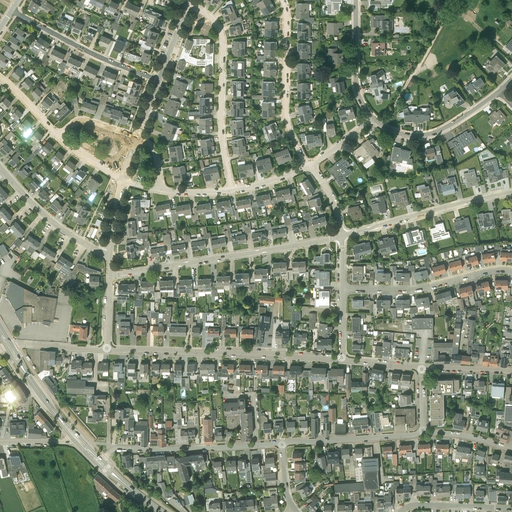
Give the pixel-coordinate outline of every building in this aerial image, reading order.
[(104,4),(105,0),(97,0),(95,5),(102,7),(101,10),(104,11),(104,10),(106,6),(106,5),(104,4)] [(223,8),(221,9),(223,16),(234,11),(232,5),(233,4),(231,0),(229,0),(226,2),(226,3),(225,3),(226,4),(222,6),(223,8)] [(261,9),(271,3),(269,0),(262,0),(258,3),(261,9)] [(328,2),(327,13),(336,13),(336,11),(340,11),(340,3),(342,3),(342,0),(330,0),(330,2),(328,2)] [(36,12),(40,6),(39,5),(32,1),(28,7),(36,13),(36,12)] [(115,23),(117,16),(114,14),(115,12),(118,4),(111,1),(108,7),(106,6),(104,10),(112,13),(111,16),(113,17),(111,21),(114,22),(115,23)] [(48,7),(54,11),(56,8),(48,2),(46,5),(48,7)] [(134,5),(127,2),(122,12),(126,13),(127,11),(130,13),(134,5)] [(271,11),(275,9),(271,3),(261,9),(265,15),(271,11)] [(132,18),(134,19),(135,19),(140,7),(134,5),(130,13),(133,14),(132,16),(132,18)] [(155,16),(160,18),(161,14),(146,9),(143,15),(148,17),(149,16),(151,17),(155,18),(155,16)] [(237,18),(234,11),(223,16),(226,23),(237,18)] [(119,12),(117,16),(115,23),(118,24),(123,13),(119,12)] [(371,27),(381,27),(381,30),(380,30),(384,30),(384,29),(388,29),(388,28),(393,28),(393,21),(390,20),(390,15),(371,15),(371,27)] [(86,16),(83,24),(75,21),(73,25),(74,26),(72,30),(79,34),(82,27),(86,28),(90,18),(86,16)] [(151,17),(148,25),(155,27),(156,27),(157,24),(162,26),(164,19),(160,18),(155,16),(155,18),(151,17)] [(65,24),(70,26),(72,20),(64,17),(64,19),(61,17),(57,24),(64,27),(65,24)] [(138,20),(135,19),(134,19),(132,24),(131,24),(129,29),(133,30),(138,20)] [(114,22),(111,28),(117,30),(119,25),(118,24),(115,23),(114,22)] [(342,27),(342,22),(328,22),(327,34),(339,34),(339,27),(342,27)] [(88,30),(85,37),(92,40),(93,39),(97,41),(102,27),(99,25),(97,29),(90,26),(88,30)] [(148,37),(157,40),(159,34),(157,34),(158,32),(154,31),(155,27),(156,27),(155,27),(148,25),(147,28),(146,28),(144,35),(148,37)] [(239,25),(229,28),(231,36),(242,32),(239,25)] [(19,40),(22,42),(28,34),(18,27),(15,32),(18,34),(16,38),(19,40)] [(17,44),(19,40),(16,38),(12,35),(8,41),(9,41),(9,40),(12,42),(10,46),(13,49),(16,51),(20,45),(17,44)] [(99,43),(107,47),(110,39),(101,35),(99,40),(100,40),(99,43)] [(45,40),(39,37),(35,44),(40,47),(45,40)] [(154,47),(157,40),(148,37),(146,41),(142,40),(140,39),(139,43),(141,44),(140,46),(142,46),(147,48),(148,45),(149,45),(154,47)] [(182,53),(188,55),(192,44),(199,44),(200,39),(191,39),(190,40),(187,38),(184,47),(186,48),(185,50),(183,50),(182,53)] [(200,39),(199,44),(206,45),(206,57),(205,59),(213,59),(213,55),(211,55),(211,52),(213,53),(213,44),(210,44),(210,39),(200,39)] [(46,51),(50,44),(45,40),(40,47),(46,51)] [(124,52),(126,48),(125,48),(128,42),(125,41),(123,45),(115,42),(113,49),(120,52),(121,52),(122,49),(125,50),(124,52)] [(384,42),(370,42),(370,46),(371,46),(371,52),(375,52),(375,55),(384,55),(384,42)] [(310,57),(310,50),(310,43),(298,43),(298,58),(310,57)] [(16,51),(13,49),(10,46),(6,44),(3,49),(6,51),(4,55),(7,57),(10,59),(16,51)] [(150,49),(147,48),(142,46),(140,50),(143,51),(141,57),(125,51),(123,58),(132,61),(133,60),(141,63),(140,63),(141,60),(144,62),(144,63),(145,62),(148,63),(151,54),(148,53),(149,50),(150,50),(150,49)] [(53,49),(49,56),(55,59),(59,52),(53,49)] [(332,62),(343,62),(343,53),(337,53),(337,49),(329,49),(329,54),(332,54),(332,62)] [(55,59),(61,62),(59,67),(61,68),(64,62),(62,61),(65,54),(59,52),(55,59)] [(40,64),(43,65),(47,57),(48,54),(45,53),(45,54),(40,64)] [(186,61),(196,64),(197,58),(188,55),(182,53),(180,57),(182,57),(181,60),(179,59),(176,68),(183,70),(186,61)] [(491,71),(493,74),(496,71),(498,72),(500,69),(498,67),(500,65),(502,67),(505,64),(497,56),(491,61),(489,59),(483,65),(490,71),(491,71)] [(76,60),(70,57),(67,63),(64,62),(61,68),(60,71),(63,72),(65,68),(68,69),(68,67),(71,69),(76,60)] [(213,59),(205,59),(203,59),(197,58),(196,64),(197,65),(205,65),(205,75),(213,75),(213,66),(211,66),(211,63),(213,63),(213,59)] [(71,69),(70,71),(76,73),(74,76),(77,78),(78,76),(81,71),(78,70),(82,63),(76,60),(71,69)] [(81,71),(78,76),(81,77),(83,72),(89,75),(92,68),(86,65),(83,72),(81,71)] [(12,74),(18,79),(23,73),(18,68),(12,74)] [(98,78),(95,77),(98,71),(92,68),(89,75),(95,78),(92,83),(95,85),(98,78)] [(31,69),(25,74),(28,76),(29,77),(22,83),(28,89),(36,81),(30,75),(34,71),(31,69)] [(101,78),(107,80),(110,72),(104,70),(101,78)] [(382,85),(381,82),(382,81),(382,80),(381,75),(384,74),(381,70),(375,74),(370,75),(371,77),(368,77),(370,84),(371,87),(382,85)] [(116,75),(110,72),(107,80),(113,82),(116,75)] [(344,91),(343,81),(338,82),(337,78),(330,79),(331,84),(335,84),(337,92),(344,91)] [(467,86),(472,94),(472,93),(475,91),(476,91),(476,90),(485,84),(480,78),(471,84),(471,83),(467,86)] [(176,79),(173,86),(184,90),(187,84),(176,79)] [(134,81),(131,87),(139,90),(141,84),(142,84),(134,81)] [(201,83),(201,91),(196,91),(195,94),(199,94),(205,94),(205,91),(212,92),(212,83),(201,83)] [(40,84),(31,93),(37,98),(43,92),(42,92),(43,91),(45,93),(51,88),(49,86),(45,89),(40,84)] [(375,93),(375,94),(377,99),(381,98),(382,98),(389,99),(389,94),(386,94),(382,93),(383,91),(383,88),(382,85),(371,87),(373,93),(375,93)] [(182,97),(184,90),(173,86),(171,93),(181,97),(180,100),(184,101),(185,101),(186,101),(186,100),(186,99),(186,98),(185,98),(182,97)] [(137,96),(139,90),(131,87),(129,93),(137,96)] [(263,99),(263,96),(270,96),(274,96),(274,89),(263,89),(262,95),(252,95),(251,99),(263,99)] [(448,102),(450,105),(458,99),(458,98),(460,97),(462,99),(454,89),(444,96),(445,103),(448,102)] [(129,93),(125,92),(123,97),(117,95),(116,98),(126,102),(132,104),(132,102),(135,103),(135,102),(137,96),(129,93)] [(7,97),(4,94),(0,97),(0,99),(2,102),(0,104),(5,109),(11,103),(6,98),(7,97)] [(205,94),(199,94),(199,97),(200,97),(200,104),(212,105),(212,98),(205,97),(205,94)] [(55,104),(57,102),(55,100),(53,102),(48,96),(42,103),(48,108),(48,107),(51,109),(55,104)] [(169,98),(166,105),(178,109),(180,102),(183,103),(184,101),(180,100),(179,102),(169,98)] [(95,113),(96,110),(98,106),(97,106),(98,102),(91,100),(90,103),(88,111),(95,114),(95,113)] [(81,109),(88,111),(90,103),(83,101),(82,105),(81,109)] [(58,107),(61,110),(66,116),(73,110),(72,105),(69,108),(64,102),(60,105),(57,102),(55,104),(58,107)] [(114,106),(107,103),(106,105),(106,106),(105,106),(104,110),(104,111),(103,114),(111,117),(113,109),(114,106)] [(416,122),(416,111),(413,111),(408,112),(408,110),(411,109),(409,103),(407,104),(407,105),(402,107),(403,112),(399,113),(400,117),(404,117),(404,121),(416,122)] [(204,112),(212,112),(212,105),(200,104),(200,111),(188,111),(188,115),(204,115),(204,112)] [(309,104),(298,107),(300,114),(311,111),(309,104)] [(175,116),(178,109),(166,105),(164,112),(175,116)] [(17,120),(15,121),(13,124),(12,123),(10,125),(13,129),(19,122),(17,120),(23,114),(18,109),(16,106),(11,111),(14,113),(12,115),(15,118),(17,120)] [(355,118),(352,106),(345,108),(349,120),(355,118)] [(421,119),(424,119),(429,119),(429,115),(432,108),(427,106),(426,108),(420,108),(420,111),(416,111),(416,122),(420,122),(421,119)] [(349,120),(345,108),(338,111),(342,122),(349,120)] [(113,109),(111,117),(120,120),(122,112),(113,109)] [(272,116),(274,116),(274,109),(262,109),(263,116),(267,116),(267,120),(270,120),(270,119),(272,119),(272,116)] [(504,119),(506,117),(499,109),(496,112),(495,111),(488,117),(490,119),(488,121),(491,125),(492,125),(493,124),(495,123),(494,122),(498,118),(501,121),(503,119),(504,119)] [(58,118),(59,119),(61,121),(66,116),(61,110),(55,115),(58,118)] [(128,120),(130,112),(123,110),(122,112),(120,120),(119,121),(127,124),(126,124),(127,123),(128,120)] [(311,111),(300,114),(302,121),(313,118),(311,111)] [(200,118),(200,126),(212,125),(211,118),(204,118),(204,115),(188,115),(188,118),(200,118)] [(231,128),(243,127),(243,120),(243,118),(235,118),(236,120),(231,120),(231,128)] [(331,135),(336,134),(334,124),(326,125),(325,118),(321,119),(322,126),(326,126),(328,137),(331,137),(331,135)] [(23,134),(27,138),(33,131),(29,127),(32,124),(31,125),(29,123),(29,122),(26,119),(21,126),(24,128),(23,134)] [(177,134),(175,133),(177,126),(166,122),(163,130),(175,134),(177,134)] [(267,133),(278,129),(275,122),(264,126),(267,133)] [(231,128),(231,135),(243,134),(243,136),(245,136),(249,135),(250,135),(253,135),(253,132),(250,133),(250,132),(243,133),(243,127),(231,128)] [(275,138),(281,135),(278,129),(267,133),(270,140),(271,143),(276,141),(275,138)] [(163,130),(161,136),(172,140),(173,139),(174,140),(175,139),(176,140),(177,134),(175,134),(163,130)] [(13,132),(11,131),(0,141),(0,145),(2,147),(0,148),(0,149),(2,152),(3,152),(5,154),(5,155),(11,149),(6,144),(8,142),(7,141),(14,134),(13,132)] [(33,153),(38,147),(35,145),(43,136),(37,131),(32,137),(34,140),(31,143),(33,146),(30,150),(33,152),(33,153)] [(466,131),(451,140),(455,147),(464,142),(466,144),(466,145),(472,141),(472,140),(466,131)] [(320,133),(313,134),(315,146),(322,145),(320,133)] [(313,134),(306,135),(308,147),(315,146),(313,134)] [(201,147),(213,145),(212,138),(200,140),(201,147)] [(243,138),(232,140),(233,147),(245,145),(243,138)] [(367,142),(366,141),(361,144),(362,144),(372,157),(375,154),(379,152),(376,149),(374,150),(371,145),(372,144),(369,140),(367,142)] [(48,153),(53,147),(50,144),(49,144),(47,143),(48,142),(48,141),(40,150),(38,147),(33,153),(35,155),(39,151),(42,153),(45,150),(48,153)] [(23,158),(20,155),(21,154),(18,151),(25,144),(22,142),(15,149),(18,152),(9,160),(14,166),(23,158)] [(372,157),(362,144),(356,149),(357,149),(353,152),(357,157),(358,158),(360,157),(359,156),(361,155),(364,158),(362,160),(365,163),(372,158),(372,157)] [(181,145),(169,147),(170,154),(182,152),(181,145)] [(213,145),(201,147),(202,154),(214,153),(213,145)] [(239,158),(249,155),(249,151),(246,152),(245,145),(233,147),(234,154),(242,153),(243,156),(239,158)] [(412,158),(409,158),(411,152),(411,151),(410,151),(403,150),(403,149),(402,152),(400,151),(401,147),(394,146),(393,151),(391,160),(398,162),(401,163),(402,160),(407,161),(407,163),(412,165),(412,158)] [(426,152),(425,152),(425,153),(426,153),(428,160),(433,158),(432,156),(435,155),(437,164),(443,163),(439,148),(437,148),(437,147),(435,147),(435,149),(434,149),(434,147),(425,149),(426,152)] [(281,151),(285,162),(292,159),(288,148),(281,151)] [(55,172),(57,170),(62,165),(59,162),(64,156),(59,151),(58,151),(53,157),(56,160),(54,162),(56,164),(51,169),(55,172)] [(274,153),(278,164),(285,162),(281,151),(274,153)] [(170,154),(171,161),(183,159),(182,152),(170,154)] [(335,164),(345,177),(352,172),(349,168),(347,170),(343,163),(348,160),(345,156),(335,164)] [(270,157),(263,159),(266,171),(273,169),(270,157)] [(256,161),(259,172),(266,171),(263,159),(256,161)] [(69,160),(67,163),(65,166),(71,171),(76,165),(69,160)] [(30,164),(28,163),(26,165),(19,172),(24,177),(24,178),(30,172),(33,168),(30,165),(30,164)] [(210,166),(210,168),(213,180),(220,178),(217,167),(216,164),(210,165),(210,166)] [(245,165),(247,177),(254,175),(252,164),(245,165)] [(345,178),(345,177),(335,164),(329,169),(332,173),(333,172),(337,178),(335,180),(338,183),(345,178)] [(238,166),(239,170),(240,178),(247,177),(245,165),(238,166)] [(501,179),(505,178),(503,170),(502,171),(501,168),(499,169),(498,165),(486,168),(490,183),(498,181),(498,180),(501,179)] [(184,166),(172,168),(173,175),(185,173),(184,166)] [(203,170),(206,181),(213,180),(210,168),(203,170)] [(75,171),(73,174),(70,177),(73,179),(74,178),(77,179),(80,181),(86,173),(83,171),(80,169),(77,173),(75,171)] [(468,170),(469,172),(464,174),(467,187),(472,186),(471,185),(474,184),(475,188),(478,187),(479,187),(477,181),(480,180),(479,176),(476,177),(474,169),(468,170)] [(31,176),(34,179),(29,184),(34,189),(40,184),(42,186),(45,183),(43,181),(36,175),(38,173),(35,171),(31,176)] [(174,182),(186,180),(185,173),(173,175),(174,182)] [(455,192),(454,188),(454,186),(457,185),(455,177),(447,179),(449,186),(442,188),(444,195),(455,192)] [(92,193),(86,201),(92,204),(97,193),(94,190),(100,183),(93,178),(87,186),(90,187),(91,193),(92,193)] [(305,188),(311,184),(308,178),(301,182),(305,188)] [(309,194),(315,191),(311,184),(305,188),(309,194)] [(422,201),(432,198),(429,185),(419,188),(422,201)] [(79,188),(75,194),(79,196),(83,191),(79,188)] [(282,190),(284,197),(285,200),(291,199),(292,202),(295,201),(294,194),(293,194),(292,191),(290,191),(289,188),(282,190)] [(50,190),(47,192),(43,189),(38,194),(45,200),(50,195),(52,192),(53,192),(53,191),(53,190),(52,190),(51,190),(50,190)] [(278,202),(285,200),(284,197),(282,190),(275,192),(277,197),(274,198),(276,209),(276,210),(279,209),(278,202)] [(405,190),(397,192),(397,191),(389,194),(391,201),(395,200),(397,208),(404,206),(404,205),(405,204),(406,205),(409,205),(405,190)] [(63,198),(56,193),(50,200),(53,202),(51,204),(56,209),(55,210),(58,212),(61,209),(63,211),(67,206),(69,204),(67,201),(62,206),(59,203),(63,198)] [(314,199),(313,196),(319,194),(318,193),(308,198),(304,200),(304,201),(313,199),(315,206),(320,204),(322,204),(319,197),(314,199)] [(270,194),(263,195),(264,202),(271,201),(273,210),(276,209),(274,198),(271,199),(270,194)] [(264,202),(263,195),(256,196),(257,203),(264,202)] [(371,203),(374,213),(379,212),(379,211),(381,210),(382,213),(386,211),(385,206),(382,196),(376,198),(377,201),(371,203)] [(244,207),(251,206),(250,199),(243,200),(244,207)] [(223,201),(225,212),(231,211),(231,212),(232,212),(232,216),(235,215),(234,210),(234,205),(231,205),(230,200),(223,201)] [(243,200),(236,201),(237,208),(244,207),(243,200)] [(216,205),(214,206),(216,217),(216,220),(218,220),(218,216),(219,216),(218,213),(225,212),(223,201),(216,203),(216,205)] [(175,220),(173,210),(171,211),(169,203),(162,205),(164,212),(164,215),(171,214),(173,226),(176,226),(176,225),(176,220),(175,220)] [(211,206),(210,203),(203,204),(205,214),(212,213),(212,217),(214,217),(216,217),(214,206),(213,206),(213,205),(211,206)] [(183,205),(184,212),(185,215),(192,214),(190,204),(183,205)] [(198,214),(195,215),(196,220),(199,219),(198,215),(205,214),(203,204),(196,205),(198,214)] [(84,205),(83,206),(80,205),(76,212),(79,214),(86,217),(89,210),(86,209),(87,208),(86,207),(84,205)] [(164,215),(164,212),(162,205),(155,206),(157,215),(154,215),(155,220),(158,220),(158,217),(164,215)] [(183,205),(176,206),(176,210),(173,210),(175,220),(176,220),(179,220),(177,213),(184,212),(183,205)] [(352,219),(363,216),(360,207),(359,208),(358,205),(348,208),(349,212),(350,212),(352,219)] [(141,210),(141,207),(132,207),(132,213),(141,213),(141,217),(146,216),(149,216),(149,213),(143,213),(143,209),(141,210)] [(503,223),(511,222),(511,223),(511,222),(511,210),(510,211),(510,210),(510,209),(502,210),(503,220),(502,220),(503,223)] [(7,222),(12,217),(7,212),(2,217),(7,222)] [(495,225),(493,217),(490,218),(489,213),(483,214),(483,213),(477,214),(477,217),(477,219),(478,219),(479,226),(483,225),(484,227),(495,225)] [(86,217),(79,214),(77,217),(75,216),(73,220),(77,222),(77,221),(79,222),(83,224),(86,217)] [(314,219),(311,220),(313,227),(320,225),(318,218),(317,215),(313,216),(314,219)] [(327,223),(325,216),(318,218),(320,225),(327,223)] [(456,222),(454,223),(456,232),(458,231),(458,228),(465,226),(467,232),(472,231),(468,217),(463,218),(464,220),(461,221),(460,218),(455,219),(456,222)] [(298,220),(291,222),(290,218),(287,219),(288,225),(291,224),(294,233),(301,231),(298,220)] [(285,224),(278,225),(280,236),(287,235),(285,225),(288,225),(287,219),(284,219),(285,224)] [(301,219),(298,220),(301,231),(307,229),(305,222),(302,222),(301,219)] [(128,221),(129,228),(136,228),(139,227),(138,220),(128,221)] [(15,221),(9,226),(11,228),(9,230),(12,233),(20,226),(15,221)] [(271,226),(270,222),(267,223),(269,234),(272,234),(273,237),(280,236),(278,225),(271,226)] [(443,222),(435,224),(435,227),(430,229),(432,237),(446,233),(443,222)] [(266,235),(269,234),(267,223),(264,224),(265,228),(261,229),(258,229),(260,239),(267,238),(266,235)] [(13,244),(16,245),(20,240),(18,238),(25,231),(20,226),(12,233),(17,239),(13,244)] [(129,235),(137,234),(137,239),(142,238),(148,238),(147,234),(148,234),(148,232),(143,233),(139,232),(139,227),(136,228),(129,228),(129,235)] [(228,236),(231,235),(232,244),(239,243),(238,232),(237,232),(231,233),(230,229),(227,229),(227,230),(228,236)] [(253,240),(260,239),(258,229),(255,230),(255,233),(251,233),(253,240)] [(403,234),(406,244),(405,244),(406,246),(425,241),(423,235),(422,230),(419,231),(418,229),(410,231),(410,230),(410,232),(403,234)] [(245,234),(242,235),(241,231),(237,232),(238,232),(239,243),(246,241),(245,234)] [(192,249),(199,248),(197,238),(190,239),(190,234),(189,235),(187,235),(186,235),(188,241),(191,240),(192,249)] [(23,242),(20,240),(16,245),(18,248),(21,244),(28,248),(34,239),(28,235),(24,241),(23,241),(23,242)] [(177,241),(179,252),(186,250),(184,241),(188,241),(186,235),(184,236),(184,239),(177,241)] [(197,238),(199,248),(206,247),(205,238),(204,236),(197,237),(197,238)] [(218,236),(211,237),(212,247),(219,246),(218,239),(218,236)] [(385,238),(389,252),(389,253),(397,251),(393,238),(389,239),(388,237),(385,238)] [(161,244),(157,245),(159,255),(166,254),(164,242),(167,241),(167,238),(166,238),(163,239),(164,242),(160,242),(161,244)] [(225,238),(218,239),(219,246),(226,245),(225,238)] [(389,252),(385,238),(378,240),(381,255),(389,252)] [(30,256),(33,258),(37,252),(35,250),(40,243),(34,239),(28,248),(33,251),(32,254),(30,256)] [(146,241),(147,246),(148,253),(151,252),(152,256),(159,255),(157,245),(150,246),(149,240),(148,240),(148,241),(146,241)] [(177,241),(170,242),(172,253),(179,252),(177,241)] [(354,252),(354,259),(360,260),(360,254),(372,251),(369,242),(365,243),(365,242),(354,245),(354,246),(353,247),(354,252)] [(0,265),(0,266),(0,265),(0,257),(8,253),(3,243),(0,244),(0,265)] [(126,245),(127,252),(139,250),(144,249),(144,247),(144,245),(139,246),(135,244),(133,244),(126,245)] [(40,252),(39,254),(38,255),(44,259),(46,256),(50,250),(44,246),(40,252)] [(459,254),(461,253),(460,248),(457,249),(459,257),(454,258),(457,269),(462,268),(462,267),(459,254)] [(56,253),(50,250),(46,256),(44,259),(43,260),(48,264),(46,266),(49,268),(53,262),(51,261),(56,253)] [(140,252),(139,250),(127,252),(128,259),(139,257),(138,252),(140,252)] [(329,260),(329,253),(324,253),(324,256),(314,256),(314,261),(319,261),(319,264),(326,264),(326,266),(333,266),(333,260),(329,260)] [(471,257),(470,253),(464,255),(467,266),(468,266),(473,265),(471,257)] [(53,262),(49,268),(51,270),(53,268),(58,271),(66,259),(60,255),(55,264),(53,262)] [(471,257),(473,265),(478,263),(479,263),(477,255),(471,257)] [(451,270),(457,269),(454,258),(448,260),(448,263),(450,271),(451,270)] [(69,269),(72,263),(66,259),(58,271),(65,276),(64,277),(67,279),(72,271),(69,269)] [(305,261),(299,262),(299,273),(305,272),(305,280),(308,280),(308,272),(305,272),(305,270),(306,270),(305,265),(306,265),(306,264),(305,264),(305,261)] [(286,262),(280,262),(280,274),(287,274),(287,279),(290,279),(290,271),(287,272),(286,262)] [(293,273),(299,273),(299,262),(292,262),(293,271),(290,271),(290,279),(293,279),(293,273)] [(67,279),(63,285),(69,289),(76,276),(75,275),(77,271),(77,272),(78,270),(89,274),(89,284),(98,285),(98,277),(100,277),(100,271),(100,272),(93,272),(93,269),(84,266),(85,265),(77,263),(72,271),(67,279)] [(438,265),(440,273),(445,272),(446,272),(444,264),(438,265)] [(427,270),(424,270),(424,266),(420,267),(420,269),(422,278),(428,276),(427,270)] [(268,286),(271,286),(271,280),(268,280),(268,277),(268,273),(268,272),(267,269),(261,269),(261,277),(262,282),(268,282),(268,286)] [(249,290),(252,290),(252,284),(249,284),(249,282),(249,277),(249,276),(249,273),(242,273),(243,285),(249,285),(249,290)] [(214,282),(215,296),(218,296),(217,289),(224,288),(223,276),(217,276),(217,279),(217,281),(217,282),(214,282)] [(230,293),(233,293),(233,287),(230,287),(230,280),(230,279),(230,276),(223,276),(224,288),(230,288),(230,293)] [(329,285),(329,278),(319,278),(317,278),(317,285),(315,285),(315,288),(320,288),(320,285),(329,285)] [(193,297),(196,296),(195,291),(192,291),(192,283),(192,282),(192,279),(185,280),(186,292),(192,292),(193,297)] [(205,291),(204,279),(198,279),(198,290),(195,291),(196,296),(199,296),(198,291),(205,291)] [(211,279),(204,279),(205,291),(211,291),(211,296),(215,296),(214,282),(211,283),(211,281),(211,279)] [(180,292),(186,292),(185,280),(179,280),(179,283),(179,284),(179,290),(176,290),(176,296),(180,296),(180,292)] [(488,281),(482,282),(484,291),(490,289),(488,280),(488,281)] [(6,295),(21,320),(42,321),(42,322),(43,322),(43,321),(46,321),(44,325),(47,326),(48,321),(52,322),(56,298),(43,295),(37,295),(37,294),(28,290),(23,287),(10,281),(6,295)] [(148,290),(147,281),(141,281),(141,284),(141,286),(141,287),(138,287),(138,293),(139,299),(143,299),(143,292),(142,293),(141,290),(148,290)] [(478,292),(484,291),(482,282),(476,284),(476,283),(476,284),(478,292)] [(471,285),(465,286),(467,295),(473,294),(471,285)] [(47,293),(50,293),(53,289),(48,286),(44,294),(45,294),(47,293)] [(464,309),(463,300),(465,299),(464,298),(468,297),(467,295),(465,286),(459,288),(461,297),(461,298),(457,298),(457,299),(459,304),(460,310),(464,309)] [(316,297),(319,297),(329,297),(329,294),(331,294),(331,289),(326,289),(323,289),(323,290),(320,290),(320,288),(315,288),(315,290),(316,290),(316,297)] [(450,290),(443,293),(446,303),(450,302),(450,303),(453,303),(454,306),(457,305),(459,304),(457,299),(452,300),(450,290)] [(435,295),(437,302),(438,305),(446,303),(443,293),(435,295)] [(363,304),(370,304),(370,313),(373,313),(373,306),(373,301),(370,301),(370,300),(362,300),(361,300),(352,300),(352,307),(363,307),(363,304)] [(383,307),(383,300),(377,300),(377,306),(373,306),(373,313),(373,314),(377,314),(377,311),(383,311),(383,307)] [(291,320),(291,321),(296,321),(295,321),(296,312),(300,312),(300,305),(291,305),(291,320)] [(259,307),(259,315),(273,316),(273,308),(259,307)] [(153,334),(158,334),(159,317),(159,312),(151,311),(151,317),(151,318),(155,318),(156,318),(155,325),(153,325),(153,334)] [(131,325),(130,325),(130,322),(134,322),(134,316),(134,313),(130,313),(130,316),(130,317),(125,317),(125,333),(130,333),(131,325)] [(230,329),(230,336),(236,336),(236,331),(239,331),(239,326),(239,313),(234,313),(234,320),(235,320),(235,326),(231,326),(230,329)] [(120,333),(125,333),(125,317),(121,317),(121,314),(117,314),(117,323),(120,323),(120,325),(120,333)] [(360,324),(360,318),(365,318),(365,314),(360,314),(360,317),(356,317),(355,317),(352,317),(352,324),(360,324)] [(259,330),(257,344),(262,344),(263,329),(269,330),(271,316),(260,315),(259,321),(259,326),(259,329),(259,330)] [(424,328),(433,328),(433,317),(419,317),(414,318),(412,318),(412,329),(424,328)] [(214,325),(213,335),(219,336),(219,331),(222,331),(222,319),(219,319),(219,325),(217,325),(214,325)] [(230,336),(230,329),(228,328),(228,327),(228,324),(226,324),(226,319),(225,319),(222,319),(222,331),(225,331),(224,336),(230,336)] [(460,331),(461,323),(455,322),(454,330),(453,342),(452,349),(451,361),(457,361),(460,362),(461,355),(458,354),(456,354),(457,346),(458,346),(460,331)] [(178,334),(178,326),(178,323),(170,323),(170,326),(170,334),(178,334)] [(317,346),(317,347),(324,347),(324,323),(320,323),(319,338),(317,338),(317,342),(314,342),(313,343),(313,345),(314,346),(317,346)] [(324,323),(324,347),(331,348),(331,338),(329,338),(329,333),(331,333),(332,333),(332,332),(332,327),(332,326),(328,326),(328,323),(326,323),(325,323),(324,323)] [(87,339),(88,326),(80,325),(75,324),(71,324),(70,324),(70,327),(69,330),(74,331),(74,330),(80,330),(79,338),(87,339)] [(357,331),(360,331),(360,334),(365,334),(365,330),(363,330),(363,324),(360,324),(352,324),(353,331),(356,331),(357,331)] [(468,324),(466,338),(468,338),(473,339),(475,325),(468,324)] [(213,335),(214,325),(205,325),(205,330),(208,330),(208,335),(213,335)] [(186,335),(186,327),(178,326),(178,334),(185,335),(186,335)] [(239,326),(239,331),(242,331),(241,336),(247,336),(247,329),(245,329),(245,326),(239,326)] [(247,329),(247,336),(253,336),(253,332),(256,332),(256,327),(250,326),(250,329),(247,329)] [(392,347),(393,342),(393,339),(393,335),(393,332),(384,332),(383,335),(389,335),(388,342),(383,341),(382,346),(382,354),(389,354),(389,347),(392,347)] [(294,343),(297,343),(299,343),(299,340),(307,340),(307,336),(307,334),(294,333),(294,340),(294,343)] [(361,344),(362,336),(354,335),(353,339),(358,340),(357,344),(353,344),(353,348),(353,351),(353,352),(356,352),(356,351),(360,352),(360,351),(363,351),(364,345),(361,344)] [(382,346),(383,341),(377,341),(373,340),(372,346),(375,346),(374,353),(382,354),(382,346)] [(395,347),(394,355),(401,355),(402,344),(397,343),(397,342),(393,342),(392,347),(395,347)] [(450,363),(451,356),(451,352),(449,352),(448,356),(445,357),(445,354),(440,355),(440,357),(438,357),(438,349),(452,349),(453,342),(448,342),(434,343),(434,363),(450,363)] [(502,353),(502,356),(511,357),(511,354),(511,342),(510,342),(509,350),(508,353),(502,353)] [(402,343),(402,344),(401,355),(409,356),(409,349),(412,349),(412,344),(408,343),(402,343)] [(472,343),(472,347),(470,359),(477,360),(478,357),(478,353),(481,354),(482,346),(478,345),(478,346),(473,345),(473,343),(472,343)] [(466,355),(461,355),(460,362),(470,363),(470,359),(472,347),(468,346),(466,355)] [(38,374),(42,379),(48,374),(49,375),(49,369),(49,364),(49,363),(50,351),(40,350),(40,373),(38,374)] [(55,352),(50,351),(49,363),(49,364),(61,364),(61,362),(61,357),(55,357),(55,352)] [(497,365),(498,359),(498,356),(490,355),(490,356),(489,365),(497,366),(497,365)] [(506,366),(507,357),(502,356),(502,357),(501,357),(501,359),(498,359),(497,365),(501,365),(501,366),(506,366)] [(71,371),(81,372),(81,371),(81,360),(75,360),(75,362),(74,362),(74,363),(72,363),(72,362),(71,371)] [(82,360),(81,360),(81,371),(81,372),(81,373),(87,374),(87,372),(87,371),(92,371),(92,362),(85,362),(85,364),(82,364),(82,360)] [(97,374),(103,374),(103,372),(108,372),(108,367),(108,362),(101,362),(101,365),(98,365),(97,374)] [(122,371),(122,363),(121,363),(119,362),(119,363),(118,363),(118,364),(115,364),(115,369),(115,371),(119,371),(118,381),(118,382),(124,382),(125,371),(122,371)] [(135,370),(135,363),(128,363),(128,375),(133,375),(133,379),(138,379),(139,371),(135,371),(135,370)] [(140,363),(140,370),(140,371),(139,371),(138,379),(142,379),(142,375),(147,375),(148,363),(140,363)] [(156,363),(153,363),(153,364),(152,363),(152,376),(159,376),(159,371),(162,371),(162,364),(159,364),(158,364),(158,363),(156,363)] [(175,364),(175,373),(174,373),(174,377),(182,377),(182,373),(182,364),(175,364)] [(228,371),(228,364),(222,364),(222,368),(220,368),(218,368),(218,374),(218,376),(225,376),(225,373),(225,371),(228,371)] [(231,374),(236,374),(236,369),(234,369),(234,364),(228,364),(228,371),(231,371),(231,374)] [(242,371),(245,371),(245,364),(239,364),(239,369),(236,369),(236,374),(242,374),(242,371)] [(251,365),(245,364),(245,371),(248,372),(248,374),(253,374),(253,369),(251,369),(251,365)] [(262,365),(256,365),(256,369),(253,369),(253,374),(260,374),(260,372),(262,372),(262,365)] [(265,375),(270,375),(270,370),(268,369),(268,365),(262,365),(262,372),(265,372),(265,375)] [(279,373),(279,365),(273,365),(273,370),(270,370),(270,375),(275,375),(275,373),(278,373),(279,373)] [(285,366),(279,365),(279,373),(278,373),(278,375),(281,376),(286,376),(287,376),(287,370),(284,370),(285,366)] [(290,370),(287,370),(287,376),(286,376),(286,378),(295,378),(295,376),(295,373),(296,366),(290,366),(290,370)] [(295,373),(295,376),(304,376),(304,371),(301,371),(301,366),(296,366),(295,373)] [(3,393),(17,384),(14,379),(12,380),(10,377),(11,377),(4,367),(0,369),(0,374),(7,384),(4,386),(6,388),(2,391),(3,393)] [(311,380),(311,378),(314,378),(314,381),(318,381),(319,367),(312,367),(311,377),(308,377),(309,393),(313,393),(312,380),(311,380)] [(329,389),(328,382),(328,378),(325,378),(326,368),(319,367),(318,381),(322,381),(322,380),(325,380),(325,389),(329,389)] [(368,379),(377,381),(378,375),(378,369),(372,368),(372,371),(370,371),(368,379)] [(383,370),(378,369),(378,375),(377,381),(385,382),(386,373),(383,373),(383,370)] [(351,388),(361,389),(361,382),(350,382),(350,373),(346,373),(346,389),(346,396),(348,396),(348,389),(350,389),(350,388),(351,388)] [(387,383),(399,385),(399,378),(400,373),(392,373),(392,378),(388,377),(387,383)] [(50,390),(53,394),(57,391),(57,387),(56,386),(58,384),(56,381),(52,383),(50,381),(52,379),(49,375),(48,374),(42,379),(48,387),(50,390)] [(399,378),(399,385),(409,386),(410,381),(411,381),(411,378),(410,378),(410,374),(403,374),(402,379),(399,378)] [(67,393),(94,394),(94,385),(85,385),(86,380),(81,379),(72,379),(68,379),(67,379),(67,393)] [(443,393),(452,392),(457,392),(457,390),(459,390),(459,381),(458,381),(456,381),(456,379),(451,379),(451,381),(449,381),(449,379),(448,379),(444,380),(444,381),(442,381),(442,380),(437,380),(437,387),(435,388),(435,390),(433,390),(433,392),(432,392),(432,395),(430,395),(430,396),(432,396),(432,398),(430,398),(430,403),(432,403),(432,405),(431,405),(431,410),(432,410),(432,412),(430,412),(430,417),(433,417),(433,420),(430,420),(431,424),(442,424),(442,422),(444,422),(443,417),(444,417),(443,393)] [(486,390),(486,385),(484,385),(484,381),(479,380),(475,380),(474,389),(480,390),(480,393),(486,393),(486,390)] [(491,395),(497,395),(498,383),(492,382),(492,385),(488,384),(489,392),(491,393),(491,395)] [(18,384),(17,384),(3,393),(5,396),(4,396),(7,401),(14,396),(16,397),(23,392),(18,384)] [(19,404),(27,398),(28,398),(27,398),(27,397),(27,396),(26,395),(25,395),(23,393),(24,393),(23,392),(16,397),(9,402),(12,406),(18,402),(19,404)] [(106,395),(92,394),(92,397),(90,397),(90,404),(89,404),(88,407),(91,407),(97,407),(97,404),(100,404),(100,400),(102,400),(102,401),(106,401),(106,395)] [(322,405),(329,404),(328,394),(324,394),(320,394),(320,398),(320,399),(322,399),(322,405)] [(406,402),(411,402),(411,394),(401,395),(400,395),(400,406),(406,405),(406,402)] [(225,414),(239,413),(239,410),(246,409),(245,398),(241,398),(241,400),(238,400),(238,399),(238,402),(224,403),(225,414)] [(476,407),(471,406),(470,416),(479,417),(479,415),(475,414),(476,407)] [(97,411),(97,407),(91,407),(91,411),(93,411),(92,422),(96,422),(96,420),(102,420),(102,414),(103,414),(103,411),(97,411)] [(132,408),(130,408),(130,407),(122,407),(122,409),(116,408),(116,416),(119,416),(119,420),(122,420),(126,420),(126,416),(134,416),(133,414),(132,408)] [(392,407),(392,415),(395,415),(395,423),(405,423),(405,422),(412,422),(412,421),(415,421),(415,408),(395,409),(395,407),(392,407)] [(46,419),(39,411),(35,414),(40,420),(37,422),(40,425),(41,423),(46,419)] [(241,433),(241,440),(251,439),(250,432),(253,432),(252,411),(240,412),(242,433),(241,433)] [(194,412),(194,423),(187,424),(187,426),(188,426),(188,437),(196,437),(195,430),(195,425),(198,425),(198,412),(194,412)] [(264,432),(271,431),(271,423),(268,423),(267,417),(265,415),(264,412),(260,412),(261,429),(264,429),(264,432)] [(310,417),(311,417),(312,436),(318,435),(317,417),(320,417),(320,412),(317,412),(310,412),(310,417)] [(383,424),(389,424),(388,415),(382,415),(382,412),(375,413),(376,426),(380,426),(380,423),(383,423),(383,424)] [(453,427),(463,429),(465,420),(461,419),(462,413),(455,412),(453,427)] [(361,419),(360,419),(360,414),(355,415),(352,415),(353,420),(353,428),(362,427),(361,419)] [(135,426),(135,421),(134,421),(134,416),(126,416),(126,420),(127,420),(127,426),(126,426),(126,427),(134,427),(134,426),(135,426)] [(287,430),(295,430),(295,423),(297,422),(297,419),(297,416),(292,417),(292,419),(292,421),(287,421),(287,430)] [(307,420),(305,420),(304,416),(298,417),(298,421),(299,421),(300,429),(308,429),(307,420)] [(24,422),(17,422),(17,433),(24,433),(24,426),(28,426),(29,422),(29,418),(24,418),(24,422)] [(212,443),(212,427),(212,418),(211,418),(208,418),(203,419),(205,443),(212,443)] [(9,433),(17,433),(17,422),(16,422),(16,419),(8,419),(6,427),(9,427),(9,433)] [(40,425),(42,429),(44,427),(45,428),(49,432),(54,427),(46,419),(41,423),(40,425)] [(283,430),(283,422),(283,419),(275,419),(276,431),(283,430)] [(479,419),(478,423),(476,428),(486,430),(488,421),(482,419),(482,420),(479,419)] [(148,421),(141,421),(135,421),(135,426),(134,426),(134,427),(134,432),(141,433),(141,445),(147,445),(148,421)] [(33,422),(29,422),(28,426),(27,437),(32,437),(36,437),(37,429),(32,429),(33,422)] [(161,423),(161,429),(158,429),(158,433),(158,435),(158,438),(162,437),(162,440),(166,440),(166,429),(166,428),(172,428),(172,423),(161,423)] [(335,423),(335,435),(346,435),(345,423),(335,423)] [(496,431),(502,433),(501,435),(495,434),(494,438),(508,443),(511,437),(511,436),(508,435),(510,429),(498,425),(497,430),(496,431)] [(134,436),(134,432),(134,427),(126,427),(125,429),(129,429),(128,436),(134,436)] [(166,446),(166,440),(162,440),(162,437),(158,438),(158,435),(155,435),(155,433),(151,433),(151,438),(151,443),(158,443),(158,446),(166,446)] [(422,448),(422,450),(422,451),(423,452),(425,453),(427,454),(429,454),(431,453),(432,451),(433,449),(433,447),(432,446),(431,444),(430,443),(428,443),(426,443),(424,444),(423,445),(422,446),(422,448)] [(453,448),(453,453),(453,454),(452,459),(455,460),(455,457),(462,458),(463,446),(457,445),(456,449),(454,449),(454,448),(453,448)] [(392,446),(383,446),(384,457),(387,457),(387,453),(392,452),(392,446)] [(472,454),(473,451),(469,450),(470,447),(463,446),(462,458),(468,459),(468,462),(470,462),(471,457),(472,457),(472,454)] [(334,484),(334,492),(335,492),(339,492),(370,490),(374,489),(379,489),(384,489),(384,486),(379,486),(378,470),(379,470),(378,457),(372,457),(372,447),(355,448),(354,448),(355,448),(355,452),(352,453),(353,460),(355,470),(356,482),(334,484)] [(478,459),(479,465),(476,465),(475,478),(484,478),(484,465),(483,460),(484,456),(483,456),(485,451),(478,449),(475,458),(478,459)] [(305,458),(303,458),(302,458),(302,456),(302,455),(302,452),(299,452),(299,451),(294,451),(294,453),(293,453),(293,458),(294,458),(294,462),(293,462),(303,462),(303,461),(304,461),(305,461),(305,458)] [(340,471),(343,471),(342,464),(339,464),(339,462),(338,451),(333,452),(333,462),(333,464),(334,464),(334,466),(339,466),(340,471)] [(324,455),(327,471),(331,471),(330,462),(333,462),(333,452),(327,452),(327,455),(324,455)] [(493,462),(497,463),(498,458),(499,454),(494,453),(494,455),(492,454),(492,457),(490,456),(488,456),(488,463),(492,464),(493,462)] [(131,469),(129,454),(122,455),(124,467),(127,466),(127,469),(128,469),(131,469)] [(197,454),(189,455),(192,464),(192,465),(192,464),(193,467),(196,467),(196,470),(199,470),(197,454)] [(203,455),(203,454),(197,454),(199,470),(200,473),(202,473),(201,466),(206,465),(205,462),(208,462),(207,454),(203,455)] [(499,479),(498,481),(511,482),(511,455),(505,454),(504,459),(510,461),(509,474),(508,473),(508,472),(501,471),(501,469),(496,468),(496,478),(499,479)] [(19,455),(8,455),(11,464),(7,465),(11,477),(17,476),(15,468),(22,467),(19,455)] [(157,455),(147,456),(148,466),(149,474),(153,474),(153,468),(157,468),(157,455)] [(165,455),(157,455),(157,468),(158,468),(158,467),(167,467),(168,465),(167,456),(166,456),(166,457),(164,457),(165,455)] [(192,464),(189,455),(189,456),(185,456),(176,457),(182,480),(190,479),(185,465),(192,464)] [(324,455),(317,456),(318,464),(319,467),(320,472),(327,471),(324,455)] [(148,466),(147,456),(139,457),(140,466),(148,466)] [(168,468),(172,468),(173,471),(178,471),(178,467),(175,456),(167,456),(168,465),(167,467),(168,467),(168,468)] [(266,466),(263,466),(263,470),(264,478),(265,478),(265,481),(275,480),(276,480),(275,472),(271,472),(270,465),(274,465),(274,456),(273,457),(267,457),(266,457),(265,457),(266,466)] [(260,470),(263,470),(263,466),(263,465),(260,465),(259,460),(259,461),(259,458),(258,458),(255,458),(252,458),(253,470),(260,469),(260,470)] [(252,481),(251,475),(251,470),(250,470),(248,469),(247,469),(247,468),(247,462),(245,462),(245,459),(238,460),(239,464),(239,468),(240,468),(240,469),(239,469),(239,472),(240,472),(240,476),(242,478),(246,478),(246,482),(252,481)] [(221,472),(220,469),(222,469),(221,461),(214,461),(214,460),(212,461),(212,467),(214,467),(215,470),(214,470),(215,473),(221,472)] [(233,473),(233,469),(237,469),(236,460),(235,460),(235,461),(233,461),(232,460),(226,460),(227,473),(233,473)] [(296,467),(296,472),(303,472),(303,471),(305,471),(304,461),(303,461),(303,462),(293,462),(293,463),(294,463),(295,467),(296,467)] [(295,482),(305,481),(305,477),(304,477),(303,472),(296,472),(295,472),(295,477),(296,477),(296,481),(295,481),(295,482)] [(99,486),(97,488),(96,488),(101,493),(104,491),(116,501),(121,496),(116,491),(97,474),(93,479),(95,482),(99,486)] [(423,484),(423,495),(430,494),(430,485),(433,485),(433,479),(432,475),(428,475),(429,481),(427,482),(427,485),(424,485),(423,484)] [(443,495),(450,495),(450,489),(453,489),(453,481),(453,478),(449,479),(450,482),(449,482),(449,485),(443,485),(443,495)] [(443,482),(436,483),(436,479),(433,479),(433,485),(433,487),(436,487),(436,496),(443,495),(443,485),(443,482)] [(463,488),(463,497),(470,496),(470,490),(473,490),(473,484),(471,484),(471,480),(469,480),(470,487),(463,488)] [(404,499),(404,496),(403,488),(398,488),(398,484),(397,484),(397,481),(393,482),(393,485),(393,487),(394,487),(396,487),(397,499),(404,499)] [(456,490),(456,497),(463,497),(463,488),(456,488),(456,484),(456,481),(453,481),(453,489),(453,490),(456,490)] [(164,482),(162,482),(158,482),(159,484),(161,490),(163,498),(169,496),(167,490),(164,482)] [(302,498),(308,495),(307,494),(312,492),(310,488),(309,488),(308,485),(306,485),(305,483),(296,487),(297,489),(297,490),(299,489),(302,498)] [(403,485),(403,488),(404,496),(411,496),(411,490),(413,490),(413,483),(410,483),(404,484),(403,485)] [(488,493),(489,500),(506,502),(506,498),(511,498),(511,490),(507,490),(492,489),(491,489),(491,484),(488,484),(488,486),(488,493)] [(476,490),(476,499),(484,499),(484,493),(488,493),(488,486),(480,487),(480,490),(476,490)] [(278,506),(276,487),(268,488),(269,495),(270,495),(271,497),(264,498),(265,510),(272,510),(271,507),(278,506)] [(394,503),(394,496),(391,496),(391,489),(388,489),(388,492),(384,492),(384,497),(384,507),(389,507),(389,505),(391,505),(391,503),(394,503)] [(357,511),(364,511),(364,502),(359,503),(359,493),(358,493),(354,493),(354,495),(354,502),(357,502),(357,503),(357,511)] [(192,494),(187,496),(190,505),(194,504),(196,504),(192,494)] [(312,511),(318,506),(320,503),(318,500),(312,494),(309,497),(312,501),(306,506),(309,509),(310,509),(312,511)] [(328,501),(329,504),(323,504),(323,511),(331,511),(331,504),(331,503),(335,503),(335,496),(331,496),(331,501),(328,501)] [(384,510),(384,507),(384,497),(377,497),(377,496),(374,496),(374,501),(374,504),(377,504),(377,510),(384,510)] [(232,511),(237,511),(236,500),(236,498),(235,497),(234,497),(232,498),(232,500),(226,501),(226,510),(232,510),(232,511)] [(253,510),(258,509),(257,498),(251,499),(246,499),(247,509),(253,508),(253,510)] [(246,499),(236,500),(237,511),(242,511),(242,509),(247,509),(246,499)] [(208,504),(209,511),(217,511),(218,511),(221,511),(220,501),(212,502),(212,504),(208,504)] [(352,511),(352,503),(344,503),(344,511),(352,511)]
